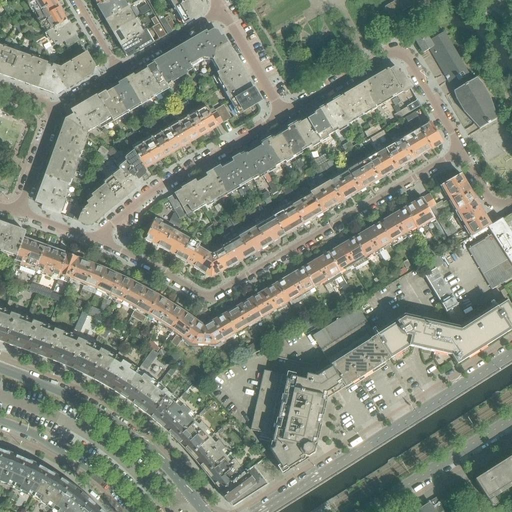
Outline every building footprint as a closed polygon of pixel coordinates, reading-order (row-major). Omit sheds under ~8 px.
[(56,2),(54,0),(28,0),(29,1),(27,2),(32,10),(34,9),(37,14),(56,2)] [(135,20),(128,8),(123,0),(109,0),(99,6),(98,7),(113,33),(135,20)] [(200,14),(202,8),(198,2),(200,1),(199,0),(170,0),(176,11),(185,24),(194,19),(194,18),(200,14)] [(434,7),(429,0),(396,0),(384,7),(390,18),(412,6),(418,17),(434,7)] [(67,22),(63,15),(62,16),(58,9),(60,9),(56,2),(37,14),(40,19),(38,21),(42,28),(45,27),(48,33),(67,22)] [(160,11),(155,3),(151,6),(157,17),(162,15),(160,11)] [(417,20),(413,14),(413,13),(406,17),(410,24),(417,20)] [(172,32),(164,18),(159,20),(168,35),(172,32)] [(128,58),(152,44),(145,32),(143,33),(135,20),(113,33),(128,58)] [(75,35),(68,24),(67,22),(48,33),(46,34),(52,43),(53,42),(55,45),(57,46),(65,41),(75,35)] [(26,37),(18,24),(15,26),(21,35),(26,37)] [(159,24),(156,26),(154,27),(161,38),(166,35),(159,24)] [(216,49),(226,44),(223,38),(222,37),(221,38),(219,33),(217,33),(217,32),(213,31),(212,32),(211,31),(206,34),(206,33),(205,33),(180,48),(189,65),(201,58),(213,59),(216,49)] [(472,81),(466,71),(444,32),(430,40),(424,31),(413,38),(422,53),(429,49),(454,91),(453,92),(456,99),(463,112),(479,130),(497,119),(489,97),(482,84),(476,78),(472,81)] [(68,47),(78,41),(75,35),(65,41),(68,47)] [(222,89),(245,76),(226,44),(216,49),(213,59),(220,72),(217,74),(213,76),(217,84),(219,83),(222,89)] [(0,74),(9,78),(18,54),(0,47),(0,74)] [(186,71),(191,68),(189,65),(180,48),(153,64),(153,65),(164,83),(166,86),(187,74),(186,71)] [(94,67),(86,55),(84,50),(79,53),(82,57),(70,64),(80,81),(92,74),(94,67)] [(38,88),(46,64),(18,54),(9,78),(38,88)] [(65,90),(55,72),(56,67),(46,64),(38,88),(54,94),(54,93),(57,94),(65,90)] [(80,81),(70,64),(61,69),(56,67),(55,72),(65,90),(80,81)] [(139,102),(164,88),(166,86),(164,83),(153,65),(147,68),(148,70),(134,78),(133,76),(126,80),(139,102)] [(410,89),(400,72),(399,72),(397,69),(394,68),(391,70),(390,69),(387,71),(373,79),(372,78),(365,82),(372,93),(367,96),(374,107),(400,92),(401,94),(410,89)] [(260,102),(260,101),(245,76),(222,89),(230,102),(238,115),(260,102)] [(112,118),(139,102),(126,80),(119,84),(120,86),(106,95),(105,93),(99,96),(112,118)] [(374,107),(367,96),(372,93),(365,82),(355,88),(356,89),(342,97),(343,97),(340,99),(339,97),(333,101),(333,103),(346,124),(374,107)] [(208,97),(200,85),(197,94),(202,101),(208,97)] [(112,118),(99,96),(72,111),(72,112),(74,115),(85,134),(112,118)] [(400,111),(397,105),(394,99),(392,101),(395,106),(393,107),(396,113),(400,111)] [(410,113),(420,106),(417,100),(406,107),(407,107),(410,113)] [(346,124),(333,103),(325,107),(324,106),(318,110),(331,131),(335,129),(336,130),(345,125),(345,124),(346,124)] [(217,126),(211,116),(206,107),(188,118),(199,137),(201,135),(202,136),(205,134),(205,133),(210,130),(211,130),(214,129),(214,128),(217,126)] [(199,137),(188,118),(182,109),(180,110),(186,119),(170,128),(181,147),(183,146),(184,146),(187,145),(187,143),(192,141),(193,141),(196,139),(196,138),(199,137)] [(331,131),(318,110),(313,113),(314,114),(299,123),(298,121),(292,125),(305,146),(311,143),(312,145),(326,136),(325,135),(331,131)] [(419,122),(416,117),(418,116),(415,112),(411,115),(416,123),(419,122)] [(222,123),(216,113),(211,116),(217,126),(222,123)] [(80,158),(85,144),(82,143),(85,134),(74,115),(66,120),(56,149),(80,158)] [(416,123),(411,115),(405,118),(407,122),(412,120),(415,124),(416,123)] [(440,141),(428,120),(421,124),(422,125),(418,128),(419,129),(431,150),(442,144),(440,141)] [(305,146),(292,125),(287,128),(287,129),(272,138),(271,137),(266,140),(279,162),(284,158),(285,160),(302,150),(301,149),(305,146)] [(181,147),(170,128),(164,132),(153,139),(163,157),(165,156),(166,157),(169,155),(170,154),(174,151),(175,151),(178,150),(178,148),(181,147)] [(431,150),(419,129),(402,139),(414,160),(419,157),(419,156),(427,151),(427,152),(431,150)] [(381,138),(385,135),(383,131),(377,134),(382,143),(384,142),(381,138)] [(135,137),(132,132),(126,136),(129,141),(135,137)] [(382,143),(377,134),(370,138),(372,143),(377,140),(379,145),(382,143)] [(163,157),(153,139),(135,149),(135,151),(146,169),(151,165),(152,164),(156,161),(158,162),(160,160),(161,159),(163,157)] [(414,160),(402,139),(384,149),(397,170),(402,167),(401,166),(409,162),(410,162),(414,160)] [(279,162),(266,140),(260,143),(261,145),(254,149),(245,154),(245,153),(240,155),(252,177),(257,174),(258,176),(275,166),(274,164),(279,162)] [(352,147),(350,142),(342,146),(345,151),(352,147)] [(109,152),(101,147),(98,152),(105,157),(109,152)] [(70,186),(75,173),(79,175),(79,176),(83,178),(85,173),(81,171),(81,170),(77,168),(80,158),(56,149),(45,177),(70,186)] [(397,170),(384,149),(367,159),(379,180),(384,177),(384,176),(391,172),(392,173),(397,170)] [(145,173),(144,170),(146,169),(135,151),(126,158),(128,160),(119,168),(120,171),(135,189),(140,185),(140,182),(138,180),(144,175),(145,173)] [(252,177),(240,155),(233,160),(233,161),(220,168),(219,167),(213,171),(226,194),(253,178),(252,177)] [(304,166),(300,159),(296,161),(300,168),(304,166)] [(379,180),(367,159),(348,170),(360,192),(365,188),(365,187),(373,182),(374,183),(379,180)] [(329,169),(326,163),(320,166),(323,172),(329,169)] [(323,172),(320,167),(314,170),(318,176),(323,172)] [(360,192),(348,170),(329,182),(341,203),(346,199),(351,195),(354,194),(355,194),(360,192)] [(135,189),(120,171),(104,184),(105,185),(119,202),(135,189)] [(226,194),(213,171),(207,175),(207,176),(195,183),(195,182),(189,185),(201,206),(205,204),(206,205),(226,194)] [(475,200),(467,186),(460,174),(441,186),(456,212),(475,200)] [(63,206),(65,200),(70,186),(45,177),(40,191),(36,202),(37,202),(44,205),(42,209),(59,215),(63,206)] [(278,192),(272,182),(268,184),(271,190),(269,191),(272,195),(278,192)] [(341,203),(329,182),(310,193),(322,214),(327,211),(327,210),(335,205),(336,206),(341,203)] [(119,202),(105,185),(91,196),(93,198),(86,204),(89,207),(86,209),(96,221),(119,202)] [(201,206),(189,185),(182,189),(183,190),(175,195),(187,214),(201,206)] [(296,199),(289,187),(283,190),(290,203),(296,199)] [(322,214),(310,193),(291,204),(303,225),(309,221),(309,220),(316,216),(316,217),(322,214)] [(436,206),(435,205),(429,195),(422,199),(429,210),(431,209),(435,206),(436,206)] [(185,216),(173,196),(168,199),(179,219),(185,216)] [(429,210),(422,199),(422,198),(405,209),(417,229),(434,219),(429,210)] [(490,226),(484,215),(475,200),(456,212),(470,238),(488,228),(490,226)] [(437,209),(447,203),(446,201),(443,203),(442,201),(435,205),(436,206),(435,206),(436,209),(437,209)] [(447,203),(437,209),(438,211),(448,205),(447,203)] [(303,225),(291,204),(272,215),(284,236),(290,232),(290,231),(297,227),(297,228),(303,225)] [(79,222),(83,212),(81,211),(81,205),(78,205),(77,208),(73,220),(79,222)] [(96,221),(86,209),(83,212),(79,222),(88,225),(91,225),(96,221)] [(416,231),(416,230),(417,229),(405,209),(379,223),(390,241),(389,242),(391,246),(403,239),(406,245),(410,242),(407,237),(416,231)] [(511,212),(494,224),(491,226),(488,228),(492,235),(511,266),(511,212)] [(174,213),(168,223),(175,226),(178,219),(175,214),(174,213)] [(284,236),(272,215),(255,225),(267,246),(272,243),(272,242),(278,238),(279,239),(284,236)] [(236,217),(230,220),(233,226),(239,223),(236,217)] [(163,250),(173,232),(164,226),(162,226),(163,223),(158,221),(155,219),(154,221),(153,220),(150,227),(151,228),(145,240),(146,240),(145,241),(151,243),(158,246),(157,247),(163,250)] [(23,238),(26,233),(0,223),(0,250),(16,256),(17,256),(23,238)] [(377,249),(389,242),(390,241),(379,223),(354,238),(367,261),(378,255),(381,260),(383,259),(384,262),(390,258),(385,250),(380,254),(377,249)] [(461,228),(459,223),(451,227),(454,232),(461,228)] [(267,246),(255,225),(238,235),(250,256),(255,253),(255,252),(261,248),(262,249),(267,246)] [(180,260),(191,242),(173,232),(163,250),(168,253),(169,252),(176,256),(175,257),(180,260)] [(250,256),(238,235),(221,246),(222,249),(232,266),(238,263),(237,262),(239,261),(244,258),(244,259),(250,256)] [(511,266),(492,235),(468,250),(491,290),(511,278),(511,266)] [(36,270),(45,246),(23,238),(17,256),(16,256),(15,259),(16,260),(14,265),(20,267),(21,264),(36,270)] [(367,261),(354,238),(328,253),(338,272),(339,271),(348,266),(351,271),(352,270),(353,271),(355,275),(359,272),(357,268),(367,261)] [(199,271),(209,254),(199,249),(200,247),(191,242),(180,260),(186,263),(186,262),(194,267),(193,268),(199,271)] [(449,249),(446,243),(439,247),(443,252),(449,249)] [(59,277),(67,254),(45,246),(36,270),(58,278),(58,277),(59,277)] [(232,266),(222,249),(214,254),(209,254),(199,271),(204,275),(205,274),(211,278),(227,269),(232,266)] [(434,259),(428,249),(422,252),(428,262),(434,259)] [(329,284),(342,276),(339,271),(338,272),(328,253),(303,268),(314,286),(322,281),(325,286),(324,286),(327,291),(332,289),(329,284)] [(71,279),(78,258),(67,254),(59,277),(70,281),(71,279)] [(97,290),(106,269),(78,258),(71,279),(77,282),(76,284),(89,289),(90,287),(97,290)] [(421,266),(417,259),(412,262),(416,269),(421,266)] [(301,294),(314,286),(303,268),(276,284),(286,302),(288,301),(291,305),(301,299),(303,303),(304,304),(309,302),(305,297),(304,298),(301,294)] [(399,277),(407,272),(404,268),(396,272),(399,277)] [(123,302),(133,282),(106,269),(97,290),(96,291),(116,300),(115,302),(121,305),(123,302)] [(464,317),(436,269),(424,276),(446,312),(450,319),(457,321),(464,317)] [(159,296),(148,290),(133,282),(123,302),(128,304),(128,306),(141,313),(139,316),(145,320),(148,315),(159,296)] [(30,287),(28,291),(35,293),(36,294),(50,299),(52,293),(53,292),(38,286),(31,284),(30,287)] [(280,306),(286,302),(276,284),(250,299),(261,317),(267,314),(268,315),(274,311),(273,310),(280,306)] [(367,294),(363,288),(358,291),(362,297),(367,294)] [(52,293),(50,299),(58,302),(62,303),(64,298),(52,293)] [(184,312),(173,305),(159,296),(148,315),(152,317),(151,319),(164,327),(165,326),(171,329),(172,330),(184,312)] [(89,307),(87,313),(99,319),(106,304),(108,300),(105,299),(105,300),(103,303),(99,311),(89,307)] [(255,321),(261,317),(250,299),(225,314),(236,332),(241,329),(242,330),(256,322),(255,321)] [(511,329),(511,308),(509,304),(506,299),(457,330),(404,318),(375,336),(389,359),(409,347),(451,356),(457,365),(511,329)] [(389,359),(375,336),(358,308),(312,336),(331,365),(332,367),(330,368),(342,387),(343,386),(345,388),(389,359)] [(15,347),(26,319),(4,311),(0,322),(0,340),(0,341),(9,344),(9,345),(15,347)] [(86,322),(89,315),(82,312),(79,319),(86,322)] [(204,326),(198,322),(184,312),(172,330),(176,333),(174,334),(187,343),(187,346),(196,346),(196,344),(203,344),(204,326)] [(229,336),(236,332),(225,314),(204,326),(203,344),(208,345),(208,347),(218,347),(218,345),(230,338),(229,336)] [(282,317),(279,319),(284,327),(290,323),(285,315),(282,317)] [(37,355),(48,327),(26,319),(15,347),(21,349),(22,349),(31,352),(31,353),(37,355)] [(58,363),(71,336),(48,327),(37,355),(42,357),(44,356),(52,360),(53,361),(58,363)] [(79,373),(93,346),(71,336),(58,363),(64,366),(65,365),(73,368),(74,370),(79,373)] [(145,345),(149,339),(143,336),(140,341),(145,345)] [(257,350),(253,344),(247,348),(251,354),(257,350)] [(231,352),(227,345),(221,348),(225,356),(231,352)] [(100,383),(116,358),(93,346),(79,373),(85,375),(86,375),(94,379),(95,380),(100,383)] [(174,365),(180,357),(174,352),(168,361),(174,365)] [(120,395),(137,371),(116,358),(100,383),(105,386),(107,386),(114,390),(115,392),(120,395)] [(316,449),(327,399),(345,388),(343,386),(342,387),(330,368),(332,367),(331,365),(324,369),(313,376),(306,375),(305,380),(274,373),(264,371),(254,414),(256,415),(254,422),(252,422),(250,430),(274,436),(270,451),(272,454),(279,465),(277,467),(282,475),(309,458),(308,457),(314,454),(315,449),(316,449)] [(145,400),(157,385),(137,371),(120,395),(125,399),(126,398),(134,403),(134,405),(139,409),(145,400)] [(202,384),(203,376),(193,381),(198,386),(202,384)] [(157,423),(177,401),(157,385),(145,400),(139,409),(143,412),(145,412),(152,417),(152,419),(157,423)] [(174,439),(195,418),(177,401),(157,423),(161,427),(163,427),(169,433),(169,435),(174,439)] [(190,455),(213,436),(195,418),(174,439),(178,443),(180,443),(186,449),(186,451),(190,455)] [(205,473),(228,454),(213,436),(190,455),(194,460),(195,460),(201,466),(201,468),(205,473)] [(0,480),(14,485),(25,459),(19,456),(17,457),(9,454),(8,452),(2,450),(0,456),(0,480)] [(244,474),(229,456),(228,454),(205,473),(208,477),(210,478),(215,485),(215,486),(219,492),(244,474)] [(487,472),(475,480),(477,484),(490,505),(491,506),(493,506),(495,506),(497,504),(493,498),(501,493),(511,486),(511,456),(510,458),(498,465),(487,472)] [(34,495),(48,470),(41,467),(40,467),(32,463),(31,462),(25,459),(14,485),(34,495)] [(242,501),(268,484),(267,484),(254,466),(244,474),(219,492),(223,498),(224,498),(229,504),(230,503),(233,507),(242,501)] [(53,507),(69,484),(63,480),(62,480),(54,475),(54,474),(53,473),(48,470),(34,495),(35,495),(28,507),(34,510),(38,503),(36,501),(38,497),(53,507)] [(59,511),(78,511),(89,499),(84,494),(82,495),(75,489),(75,487),(69,484),(53,507),(59,511)] [(445,511),(446,511),(442,504),(461,492),(456,486),(414,511),(445,511)] [(103,511),(101,511),(95,505),(94,503),(89,499),(78,511),(103,511)]
